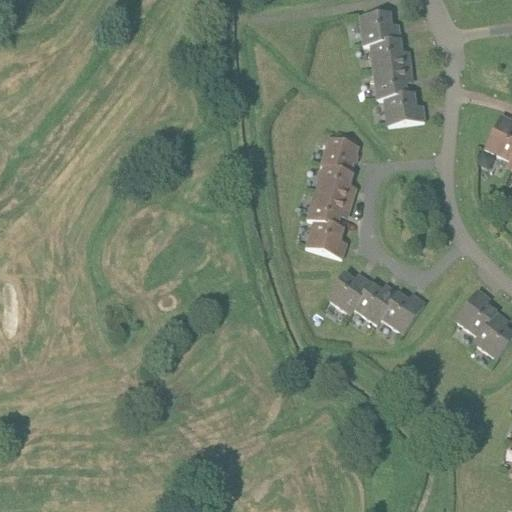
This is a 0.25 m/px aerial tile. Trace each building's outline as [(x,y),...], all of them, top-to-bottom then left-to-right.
[(360,51),(367,51),(401,46),(399,32),(398,28),(391,29),(390,17),(357,21),(360,51)] [(367,51),(371,79),(411,74),(410,59),(409,55),(402,56),(401,46),(367,51)] [(375,105),(382,104),(415,101),(414,96),(407,97),(406,88),(413,87),(412,82),(411,74),(371,79),(375,105)] [(415,101),(382,104),(384,131),(424,126),(423,113),(423,109),(416,110),(415,101)] [(483,154),(508,165),(511,155),(511,123),(499,118),(483,154)] [(318,170),(321,171),(351,180),(353,168),(356,161),(359,150),(328,140),(318,170)] [(321,171),(313,197),(351,210),(355,196),(356,192),(349,190),(351,180),(321,171)] [(305,224),(311,227),(342,237),(344,233),(338,230),(340,221),(346,223),(347,220),(351,210),(313,197),(305,224)] [(342,237),(311,227),(304,252),(342,264),(345,252),(347,247),(340,245),(342,237)] [(349,320),(353,314),(371,286),(361,279),(357,277),(353,283),(343,275),(325,303),(349,320)] [(376,330),(380,324),(398,297),(388,289),(385,287),(382,293),(371,286),(353,314),(376,330)] [(453,326),(475,341),(494,314),(487,308),(491,302),(487,300),(477,292),(453,326)] [(398,297),(380,324),(402,339),(425,307),(414,299),(412,296),(407,303),(398,297)] [(494,314),(475,341),(471,347),(484,355),(495,364),(511,340),(511,335),(505,331),(509,325),(505,322),(494,314)]
